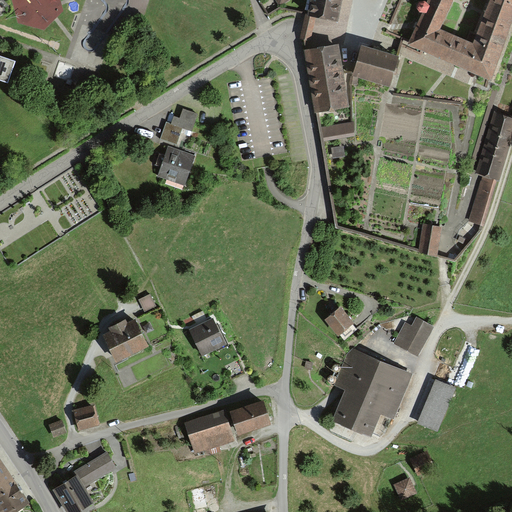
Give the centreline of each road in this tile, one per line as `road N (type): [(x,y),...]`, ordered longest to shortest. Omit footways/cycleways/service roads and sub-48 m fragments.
road 1 (residential): [(0,201),(268,35),(283,37),(295,49),(317,174),(295,271),(284,388)]
road 2 (residential): [(284,388),(73,442),(26,467)]
road 3 (track): [(284,404),(340,444),(367,452),(401,426),(445,318)]
road 4 (track): [(445,318),(511,152)]
road 5 (residential): [(284,388),(283,511)]
